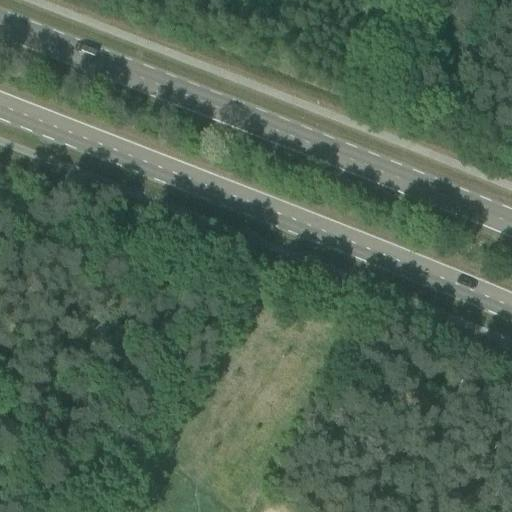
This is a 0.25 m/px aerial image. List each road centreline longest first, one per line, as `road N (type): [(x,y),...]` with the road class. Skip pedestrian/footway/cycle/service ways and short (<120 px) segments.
road 1 (primary): [(0,106),(511,310)]
road 2 (primary): [(511,228),(0,25)]
